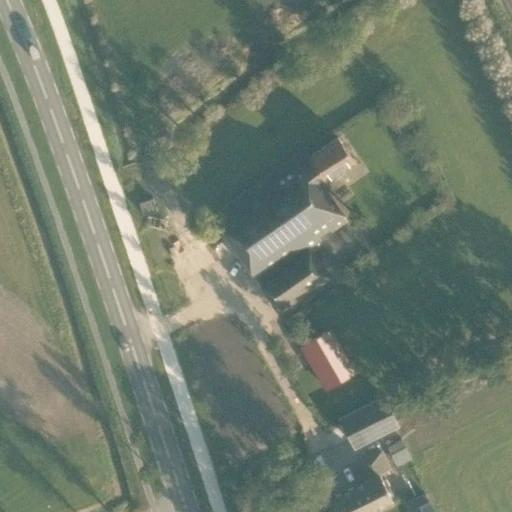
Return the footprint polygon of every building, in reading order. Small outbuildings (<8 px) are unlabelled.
[(356,164),(339,139),(310,157),(305,150),(213,215),(279,312),(329,279),(308,249),(348,222),(324,186),(356,164)] [(157,210),(153,198),(140,202),(143,214),(157,210)] [(325,389),(356,372),(331,327),(299,344),(325,389)] [(398,425),(383,395),(338,417),(354,447),(398,425)] [(406,449),(399,434),(384,441),(391,456),(406,449)] [(371,511),(370,510),(392,499),(379,473),(389,468),(380,449),(360,459),(369,477),(326,499),(332,511),(371,511)] [(413,505),(413,506),(414,508),(415,511),(432,511),(427,499),(413,505)]
